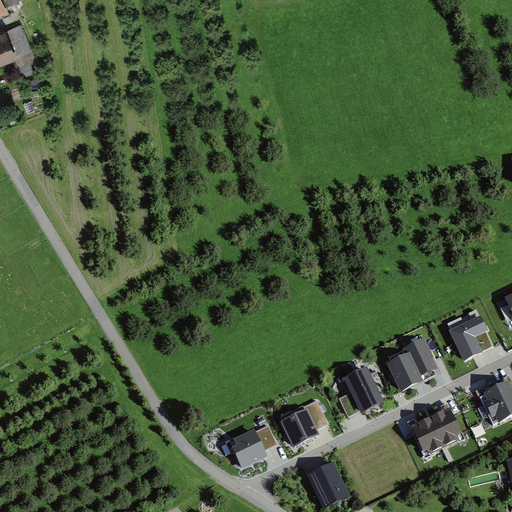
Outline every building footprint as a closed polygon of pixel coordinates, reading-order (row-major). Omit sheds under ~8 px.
[(0,0),(0,13),(32,0),(0,0)] [(25,26),(0,36),(0,68),(19,60),(26,77),(43,69),(25,26)] [(473,324),(452,335),(465,362),(493,348),(476,312),(469,315),(473,324)] [(432,361),(424,343),(405,351),(409,359),(418,378),(431,371),(427,364),(432,361)] [(421,383),(409,359),(391,367),(402,392),(421,383)] [(382,405),(366,372),(356,377),(360,385),(351,389),(354,395),(340,401),(348,419),(362,412),(363,414),(382,405)] [(511,381),(491,393),(489,388),(477,393),(483,407),(478,410),(481,417),(492,419),(494,426),(511,417),(511,381)] [(284,425),(295,448),(317,437),(315,432),(328,426),(318,404),(304,410),(306,414),(284,425)] [(446,414),(431,421),(451,462),(453,460),(446,448),(458,442),(455,437),(460,435),(452,417),(448,419),(446,414)] [(451,462),(431,421),(418,428),(420,432),(415,434),(424,452),(429,450),(431,455),(443,449),(449,462),(451,462)] [(234,451),(243,468),(265,458),(261,449),(276,441),(269,427),(237,442),(240,449),(234,451)] [(349,499),(334,469),(311,481),(326,511),(349,499)]
